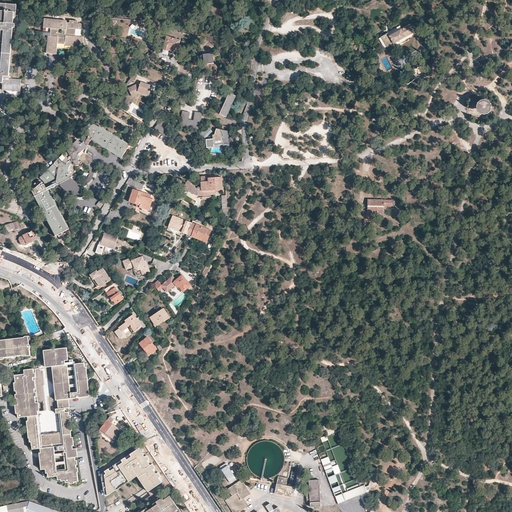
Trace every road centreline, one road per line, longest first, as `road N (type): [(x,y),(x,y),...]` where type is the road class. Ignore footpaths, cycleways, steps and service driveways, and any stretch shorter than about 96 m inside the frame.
road 1 (track): [(405,511),(426,456),(439,315),(473,152),(451,119)]
road 2 (residential): [(128,172),(248,165),(243,125),(274,0)]
road 3 (track): [(451,119),(369,154),(248,165)]
road 4 (secondary): [(216,511),(98,337)]
road 5 (residential): [(56,284),(128,172)]
